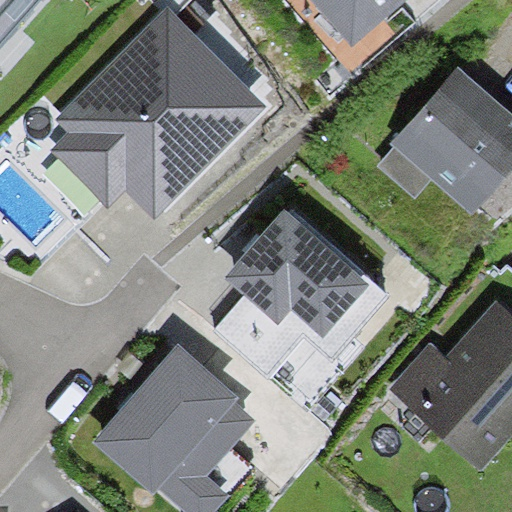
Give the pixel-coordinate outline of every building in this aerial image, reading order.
[(0,0),(0,11),(9,0),(0,0)] [(308,0),(352,51),(412,0),(308,0)] [(264,109),(166,10),(57,118),(73,134),(52,154),(108,211),(129,190),(155,216),(221,152),(264,109)] [(511,173),(511,123),(458,75),(396,144),(402,149),(387,165),(419,194),(434,176),(476,213),(511,173)] [(395,300),(289,208),(257,245),(232,274),(251,290),(217,330),(271,383),(307,340),(337,366),(395,300)] [(484,470),(511,437),(511,319),(497,307),(449,362),(432,347),(393,391),(484,470)] [(257,421),(178,352),(97,444),(154,493),(160,486),(189,511),(216,511),(251,473),(229,454),(257,421)]
